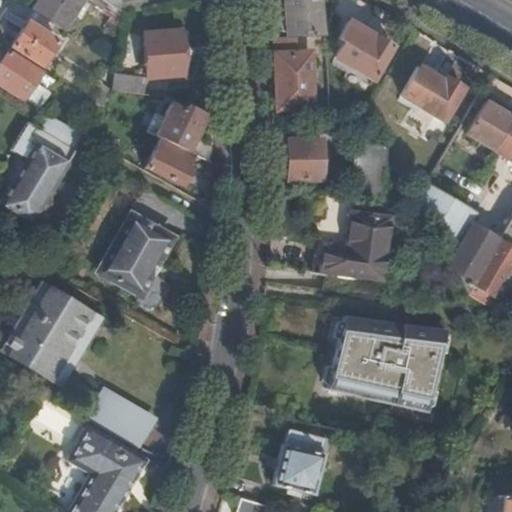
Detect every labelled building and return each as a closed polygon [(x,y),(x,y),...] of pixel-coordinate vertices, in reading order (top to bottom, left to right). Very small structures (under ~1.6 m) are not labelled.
[(38,0),(32,11),(52,24),(62,31),(82,0),(38,0)] [(145,8),(143,0),(105,0),(106,4),(118,12),(145,8)] [(301,38),(322,38),(319,0),(288,0),(290,38),(301,38)] [(114,31),(116,11),(107,10),(104,30),(114,31)] [(52,24),(32,11),(24,22),(26,22),(10,46),(39,66),(55,42),(45,35),(52,24)] [(337,59),(374,81),(394,48),(350,22),(340,39),(347,43),(337,59)] [(141,33),(142,78),(180,76),(178,31),(141,33)] [(277,38),(277,55),(301,54),(301,38),(290,38),(277,38)] [(40,72),(7,51),(0,61),(0,85),(21,100),(40,72)] [(279,109),(315,108),(312,54),(301,54),(277,55),(279,109)] [(404,98),(445,122),(466,89),(447,77),(445,81),(439,78),(439,71),(429,65),(424,69),(421,69),(404,98)] [(109,91),(141,95),(142,78),(111,76),(109,91)] [(87,104),(100,112),(107,96),(97,89),(87,104)] [(151,132),(158,137),(183,150),(204,115),(184,103),(179,108),(168,102),(151,132)] [(468,135),(495,151),(511,123),(511,117),(510,116),(511,112),(511,111),(502,106),(500,109),(488,102),(468,135)] [(511,123),(495,151),(499,153),(489,172),(511,186),(511,123)] [(182,165),(189,154),(183,150),(158,137),(142,166),(174,185),(186,167),(182,165)] [(326,182),(325,141),(289,143),(290,183),(326,182)] [(360,148),(355,197),(383,199),(386,170),(388,151),(360,148)] [(0,208),(28,224),(62,166),(32,149),(0,204),(0,208)] [(463,205),(430,184),(419,203),(441,242),(463,205)] [(463,205),(441,242),(469,293),(500,243),(473,226),(479,215),(463,205)] [(328,245),(324,274),(386,282),(393,217),(354,213),(350,248),(328,245)] [(135,296),(169,240),(127,216),(94,272),(135,296)] [(511,221),(500,243),(469,293),(497,310),(511,284),(511,221)] [(0,354),(1,356),(43,287),(37,283),(0,343),(0,354)] [(68,354),(89,315),(43,287),(1,356),(43,380),(61,351),(68,354)] [(98,319),(89,315),(68,354),(61,351),(43,380),(56,389),(98,319)] [(445,331),(346,317),(345,322),(343,331),(333,375),(330,385),(329,390),(428,411),(445,331)] [(97,394),(83,416),(133,447),(147,424),(97,394)] [(112,511),(143,460),(85,426),(62,463),(86,476),(64,511),(112,511)] [(315,496),(328,440),(289,431),(287,444),(283,444),(278,461),(277,468),(272,485),(315,496)] [(267,511),(270,506),(243,498),(238,511),(267,511)]
